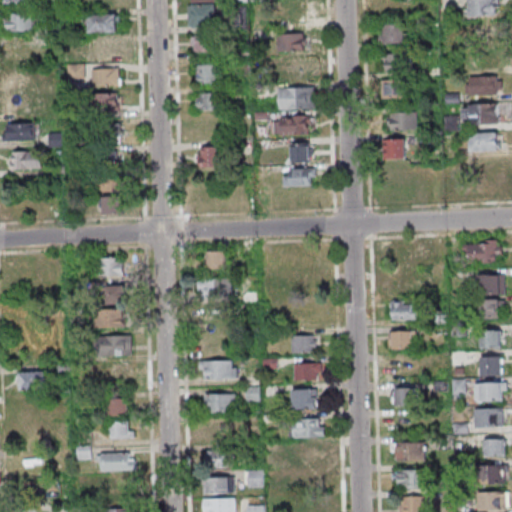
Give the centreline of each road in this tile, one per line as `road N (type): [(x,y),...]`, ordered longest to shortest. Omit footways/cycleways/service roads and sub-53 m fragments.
road 1 (residential): [(511,218),(0,240)]
road 2 (residential): [(363,511),(346,0)]
road 3 (residential): [(169,511),(153,0)]
